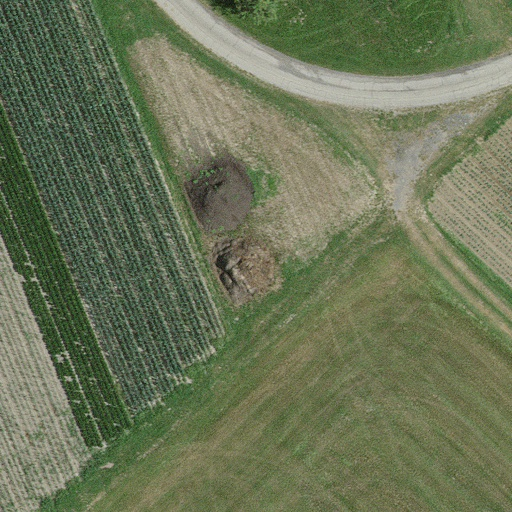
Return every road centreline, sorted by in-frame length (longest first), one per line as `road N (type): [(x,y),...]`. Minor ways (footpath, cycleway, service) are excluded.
road 1 (track): [(177,0),(205,31),(289,77),(385,96),(511,71)]
road 2 (track): [(385,96),(396,190),(425,254),(511,333)]
